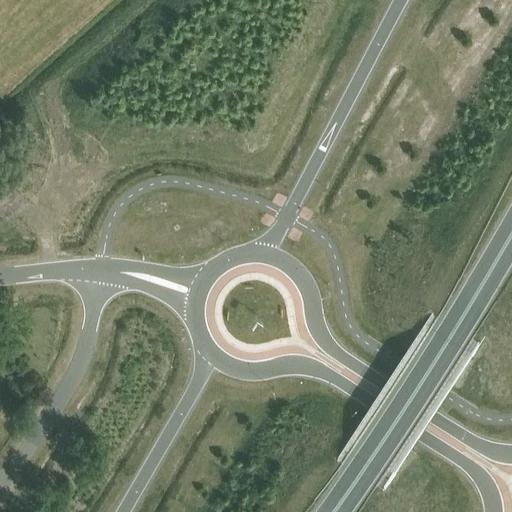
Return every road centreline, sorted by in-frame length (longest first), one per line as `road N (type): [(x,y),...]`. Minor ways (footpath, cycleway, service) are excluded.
road 1 (tertiary): [(204,347),(239,372),(302,366),(330,375),(480,477),(492,511)]
road 2 (tertiary): [(511,455),(474,444),(330,348),(303,277),(257,253)]
road 3 (trunk): [(334,511),(511,235)]
road 4 (trunk): [(399,0),(287,217),(257,253)]
road 5 (unclassified): [(0,487),(70,382),(101,272)]
road 6 (trunk): [(204,347),(198,383),(123,511)]
